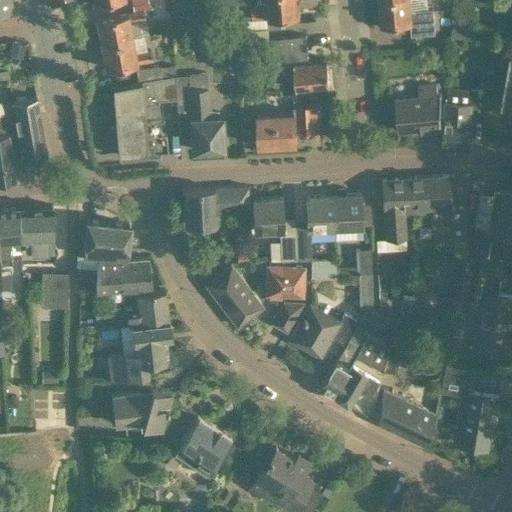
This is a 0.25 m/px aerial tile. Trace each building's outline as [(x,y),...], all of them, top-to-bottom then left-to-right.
[(0,0),(0,11),(13,10),(11,0),(0,0)] [(253,18),(280,15),(300,13),(299,0),(266,0),(267,3),(251,5),(253,18)] [(412,0),(379,0),(382,23),(411,20),(412,33),(436,31),(433,6),(413,9),(412,0)] [(143,8),(116,13),(96,16),(101,42),(132,36),(148,34),(145,19),(143,8)] [(474,38),(476,28),(454,24),(452,35),(474,38)] [(268,25),(253,26),(253,27),(238,28),(239,44),(269,41),(271,64),(293,62),(296,87),(330,84),(328,59),(309,60),(306,34),(269,37),(268,25)] [(135,51),(132,36),(101,42),(105,67),(152,58),(151,49),(135,51)] [(13,40),(9,53),(22,57),(26,44),(13,40)] [(511,51),(508,51),(504,84),(501,104),(511,105),(511,51)] [(136,67),(138,80),(162,76),(160,66),(159,63),(136,67)] [(175,63),(160,66),(162,76),(175,73),(175,63)] [(0,77),(2,78),(10,77),(8,69),(0,69),(0,77)] [(177,97),(188,96),(191,128),(192,148),(223,146),(222,112),(209,113),(205,70),(176,73),(177,97)] [(167,150),(166,130),(160,130),(157,98),(177,97),(176,73),(175,73),(162,76),(138,80),(136,80),(112,85),(113,93),(118,154),(167,150)] [(441,120),(441,100),(442,91),(436,91),(435,81),(419,83),(419,94),(395,97),(399,129),(429,126),(429,121),(441,120)] [(469,147),(470,127),(473,127),(474,101),(477,101),(478,88),(448,86),(447,99),(445,99),(443,146),(469,147)] [(47,157),(36,94),(12,98),(13,105),(14,112),(21,149),(23,161),(47,157)] [(258,111),(259,124),(260,144),(297,142),(296,130),(307,130),(307,131),(322,130),(321,103),(293,104),(293,109),(258,111)] [(14,112),(13,105),(1,106),(2,112),(0,112),(0,180),(15,178),(12,150),(21,149),(14,112)] [(223,159),(185,161),(186,171),(223,169),(223,159)] [(447,174),(409,176),(411,204),(412,204),(413,216),(430,214),(431,224),(438,229),(449,229),(449,239),(464,238),(463,205),(449,206),(448,194),(447,174)] [(382,178),(385,238),(407,237),(406,216),(413,216),(412,204),(411,204),(409,176),(382,178)] [(184,223),(204,222),(217,221),(216,207),(249,205),(247,185),(182,188),(184,223)] [(476,210),(474,223),(488,225),(493,193),(480,190),(476,210)] [(511,191),(505,190),(497,234),(511,236),(511,191)] [(362,224),(361,202),(360,191),(333,192),(335,226),(362,224)] [(311,238),(310,227),(335,226),(333,192),(306,194),(307,217),(294,217),(296,257),(310,256),(309,238),(311,238)] [(296,257),(294,217),(294,215),(282,216),(281,195),(252,197),(254,230),(279,229),(279,239),(280,258),(296,257)] [(45,250),(55,250),(53,204),(17,206),(19,237),(25,237),(26,251),(38,251),(38,254),(45,254),(45,250)] [(0,262),(11,261),(11,251),(20,250),(19,237),(17,206),(0,207),(0,262)] [(111,289),(122,288),(119,257),(127,257),(130,224),(129,222),(87,218),(86,226),(85,236),(83,254),(97,255),(96,289),(111,289)] [(76,225),(76,235),(85,236),(86,226),(76,225)] [(477,255),(495,258),(498,240),(480,238),(477,255)] [(357,264),(336,265),(337,274),(358,273),(358,272),(370,272),(370,271),(372,271),(370,246),(356,247),(357,264)] [(251,260),(251,252),(237,252),(237,260),(251,260)] [(471,295),(474,272),(477,256),(454,254),(448,292),(471,295)] [(122,288),(132,287),(151,284),(148,255),(127,257),(119,257),(122,288)] [(474,272),(501,276),(503,260),(495,259),(495,258),(477,255),(477,256),(474,272)] [(336,274),(337,274),(336,265),(336,257),(318,258),(318,275),(336,275),(336,274)] [(237,324),(253,312),(264,304),(232,262),(205,282),(237,324)] [(265,262),(266,294),(269,294),(269,299),(282,299),(282,294),(305,295),(305,263),(265,262)] [(41,304),(47,305),(67,305),(68,271),(48,271),(42,270),(41,304)] [(11,287),(10,272),(0,272),(1,287),(11,287)] [(370,272),(357,273),(358,297),(372,297),(371,272),(370,272)] [(165,288),(145,291),(136,292),(137,305),(95,309),(97,324),(131,322),(131,321),(140,320),(168,316),(165,288)] [(511,294),(480,289),(471,344),(506,350),(511,313),(511,294)] [(287,330),(297,312),(305,299),(283,299),(281,303),(271,321),(287,330)] [(379,299),(379,308),(395,307),(395,299),(379,299)] [(340,320),(309,303),(289,337),(320,354),(331,334),(342,341),(355,319),(344,313),(340,320)] [(110,378),(127,376),(147,374),(145,359),(167,356),(164,334),(171,334),(168,316),(140,320),(131,321),(131,322),(133,338),(136,338),(136,348),(95,353),(97,366),(108,365),(110,378)] [(387,346),(353,326),(319,384),(366,412),(376,395),(382,368),(387,346)] [(403,335),(393,333),(387,346),(400,348),(403,335)] [(445,365),(442,379),(467,383),(470,369),(445,365)] [(41,382),(57,381),(57,369),(41,370),(41,382)] [(114,422),(137,420),(161,426),(171,389),(151,384),(150,387),(110,391),(114,422)] [(428,445),(432,425),(435,409),(383,385),(376,420),(428,445)] [(498,395),(462,389),(453,440),(485,446),(491,412),(495,412),(498,395)] [(19,403),(19,396),(16,393),(11,393),(8,397),(8,403),(11,406),(16,406),(19,403)] [(197,415),(174,450),(207,471),(230,436),(197,415)] [(275,446),(251,484),(293,511),(309,484),(312,480),(300,472),(308,459),(307,459),(304,464),(275,446)]
